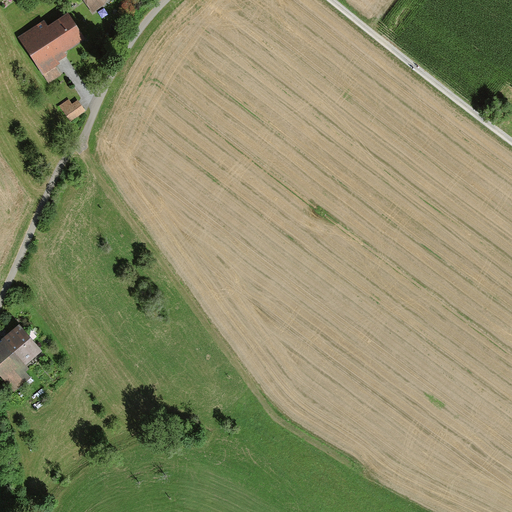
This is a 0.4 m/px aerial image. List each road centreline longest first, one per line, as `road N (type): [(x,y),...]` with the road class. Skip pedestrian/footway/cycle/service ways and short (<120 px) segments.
road 1 (residential): [(163,0),(95,99),(0,298)]
road 2 (track): [(329,0),(511,140)]
